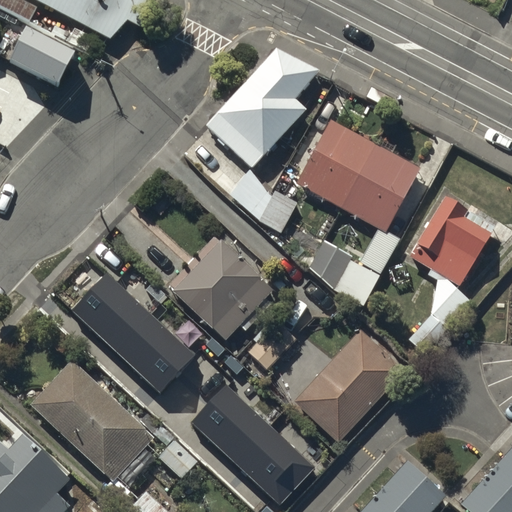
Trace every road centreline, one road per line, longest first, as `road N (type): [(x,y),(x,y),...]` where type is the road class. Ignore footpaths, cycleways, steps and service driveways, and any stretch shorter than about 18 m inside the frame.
road 1 (residential): [(233,0),(0,264)]
road 2 (secondary): [(511,99),(319,0)]
road 3 (residential): [(457,392),(388,431),(313,511)]
